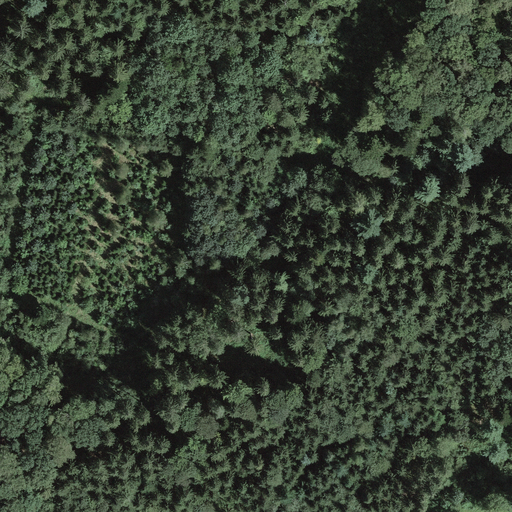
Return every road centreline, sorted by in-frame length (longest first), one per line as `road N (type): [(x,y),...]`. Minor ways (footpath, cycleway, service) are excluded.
road 1 (track): [(511,210),(0,94)]
road 2 (track): [(112,117),(73,311),(6,285),(37,102)]
road 3 (track): [(63,511),(27,380),(73,311)]
road 4 (track): [(238,511),(401,511)]
